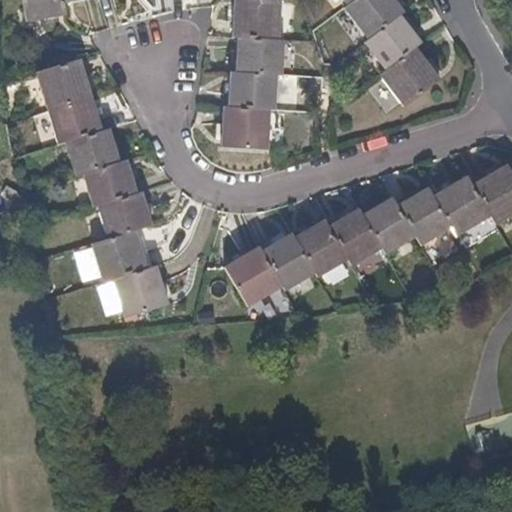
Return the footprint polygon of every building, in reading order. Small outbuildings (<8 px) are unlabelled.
[(66,0),(25,0),(30,24),(70,16),(68,4),(66,0)] [(241,38),(280,40),(282,0),(237,0),(235,38),(241,38)] [(346,8),(370,40),(403,14),(408,10),(399,0),(356,0),(349,6),(346,8)] [(366,42),(387,71),(420,47),(426,42),(403,14),(370,40),(366,42)] [(284,75),(285,40),(280,40),(241,38),(239,73),(279,75),(284,75)] [(382,74),(407,108),(445,79),(420,47),(387,71),(382,74)] [(42,72),(55,112),(99,98),(86,58),(42,72)] [(278,112),(279,75),(239,73),(235,73),(233,110),(273,112),(278,112)] [(55,112),(65,146),(71,144),(109,132),(99,98),(55,112)] [(227,110),(226,149),(271,151),(273,112),(233,110),(227,110)] [(71,144),(81,179),(88,177),(123,165),(112,130),(109,132),(71,144)] [(88,177),(98,209),(103,207),(142,194),(132,163),(123,165),(88,177)] [(511,169),(510,166),(477,186),(494,216),(500,225),(511,218),(511,169)] [(471,177),(438,196),(456,227),(461,236),(494,216),(477,186),(471,177)] [(432,188),(401,206),(419,238),(424,245),(455,227),(456,227),(438,196),(432,188)] [(103,207),(113,240),(142,232),(156,227),(146,193),(142,194),(103,207)] [(395,197),(365,214),(386,249),(389,256),(418,239),(419,238),(401,206),(395,197)] [(362,209),(332,226),(353,261),(356,268),(386,249),(365,214),(363,211),(362,209)] [(332,226),(329,221),(299,238),(320,276),(322,280),(353,261),(332,226)] [(97,245),(109,285),(118,282),(155,269),(142,232),(113,240),(97,245)] [(299,238),(298,237),(268,252),(289,288),(292,292),(320,276),(299,238)] [(266,247),(232,268),(255,308),(288,288),(289,288),(268,252),(266,247)] [(118,282),(130,320),(173,307),(161,267),(155,269),(118,282)]
